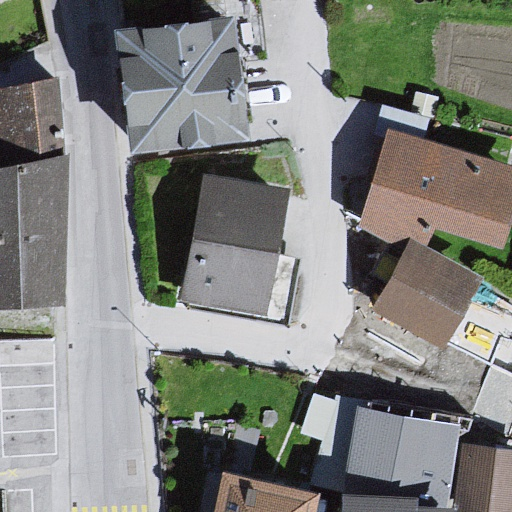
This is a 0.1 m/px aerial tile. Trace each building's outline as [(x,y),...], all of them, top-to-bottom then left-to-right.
[(234,18),(118,33),(133,156),(250,141),(234,18)] [(59,84),(0,96),(0,100),(7,170),(64,160),(59,84)] [(511,178),(374,137),(344,235),(394,249),(403,226),(487,255),(511,182),(511,178)] [(7,170),(0,171),(0,308),(63,305),(64,160),(7,170)] [(273,201),(188,181),(165,305),(249,322),(273,201)] [(465,282),(394,249),(360,320),(372,328),(365,342),(424,366),(434,359),(451,364),(484,300),(458,294),(465,282)] [(381,371),(325,349),(295,394),(293,449),(331,459),(339,409),(359,413),(381,371)] [(511,353),(492,418),(511,424),(511,353)] [(331,459),(325,499),(403,498),(403,507),(428,509),(431,509),(445,429),(359,413),(339,409),(331,459)] [(511,511),(511,457),(449,447),(442,511),(511,511)] [(292,511),(296,496),(198,476),(190,511),(292,511)] [(325,499),(317,500),(316,511),(427,511),(428,509),(403,507),(403,498),(325,499)]
